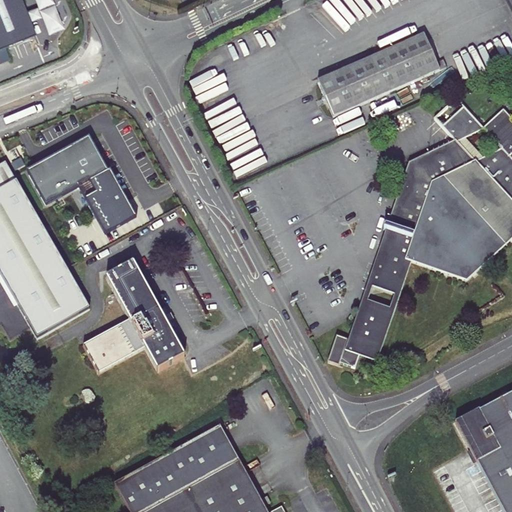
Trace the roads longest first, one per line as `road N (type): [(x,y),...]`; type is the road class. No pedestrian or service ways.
road 1 (tertiary): [(126,73),(322,428)]
road 2 (tertiary): [(339,419),(152,60)]
road 3 (residential): [(152,60),(279,0)]
road 4 (residential): [(0,125),(126,73)]
road 5 (residential): [(116,53),(0,100)]
road 6 (residential): [(453,377),(339,419)]
road 7 (residential): [(354,447),(453,377)]
